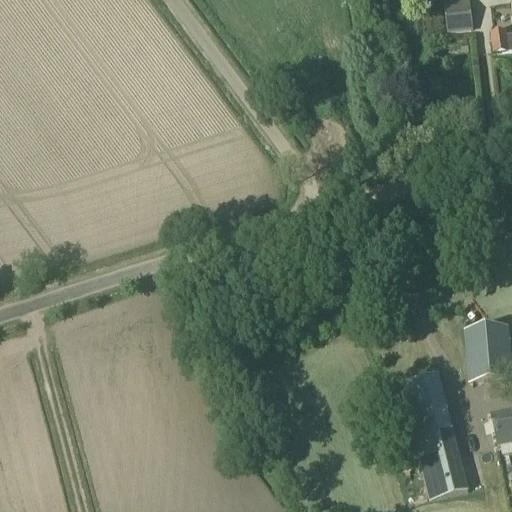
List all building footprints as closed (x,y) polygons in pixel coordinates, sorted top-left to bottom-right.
[(470,21),(469,12),(445,15),(446,24),(470,21)] [(511,40),(491,43),(493,59),(511,56),(511,40)] [(507,332),(464,335),(468,387),(510,384),(507,332)] [(439,379),(399,389),(429,505),(469,495),(439,379)] [(511,413),(491,418),(498,450),(511,447),(511,413)]
